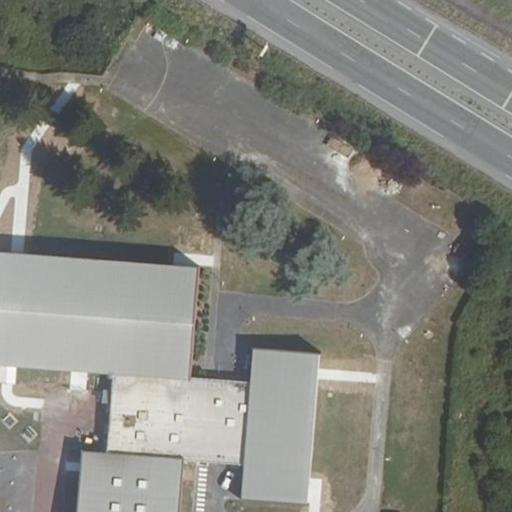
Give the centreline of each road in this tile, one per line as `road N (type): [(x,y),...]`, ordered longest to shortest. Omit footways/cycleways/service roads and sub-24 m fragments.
road 1 (unknown): [(130,54),(444,243),(511,158)]
road 2 (primary): [(254,0),(511,158)]
road 3 (primary): [(511,90),(367,0)]
